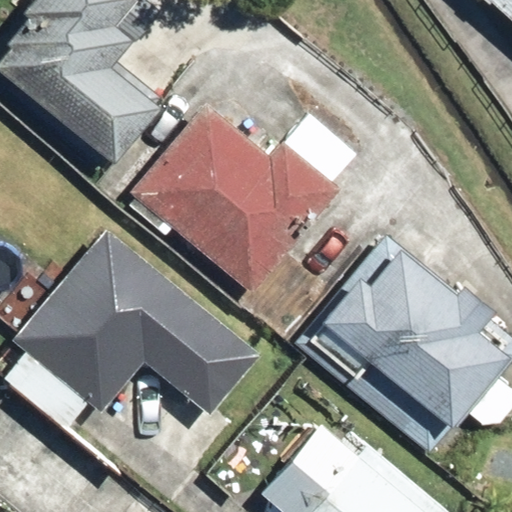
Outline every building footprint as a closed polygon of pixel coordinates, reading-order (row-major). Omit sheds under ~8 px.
[(20,14),(0,37),(0,81),(97,162),(150,100),(93,52),(136,0),(8,0),(7,2),(20,14)] [(511,0),(482,0),(511,27),(511,0)] [(191,96),(117,195),(244,291),(352,147),(298,106),(264,151),(191,96)] [(368,215),(281,342),(432,450),(497,359),(465,336),(490,302),(368,215)] [(252,346),(96,219),(43,283),(0,247),(0,331),(22,349),(0,375),(0,376),(54,421),(76,394),(92,407),(137,352),(204,406),(252,346)] [(309,417),(244,494),(265,511),(446,511),(362,441),(352,453),(309,417)]
